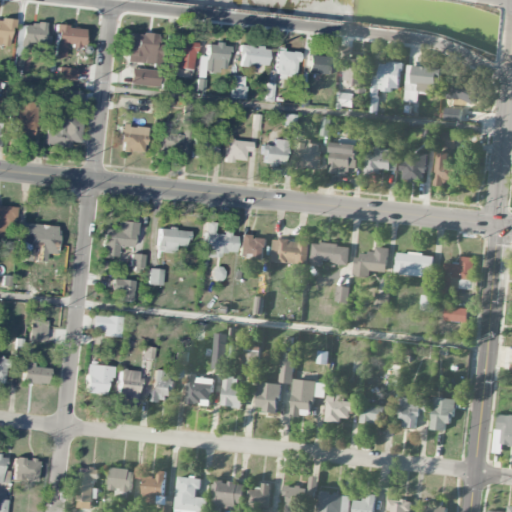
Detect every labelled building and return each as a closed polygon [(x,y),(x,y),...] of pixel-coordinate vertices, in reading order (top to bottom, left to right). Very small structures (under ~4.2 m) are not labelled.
[(0,45),(9,46),(10,28),(14,29),(14,20),(0,19),(0,45)] [(14,73),(20,73),(21,44),(48,46),(48,35),(44,35),(45,25),(16,23),(14,73)] [(53,56),(64,57),(65,45),(83,47),(84,28),(56,25),(53,56)] [(126,61),(159,65),(161,51),(154,50),(155,35),(129,32),(126,61)] [(170,68),(192,70),(195,42),(173,40),(170,68)] [(227,71),(227,44),(206,44),(205,56),(198,56),(197,76),(202,77),(202,70),(227,71)] [(239,65),(266,66),(267,47),(240,46),(239,65)] [(353,50),(342,49),(339,65),(346,67),(343,83),(365,86),(369,59),(352,57),(353,50)] [(296,75),(297,51),(276,50),(275,74),(296,75)] [(306,72),(331,75),(333,58),(308,55),(306,72)] [(372,76),(371,105),(378,106),(379,90),(400,92),(402,64),(381,63),(380,77),(372,76)] [(405,102),(418,104),(419,92),(435,94),(438,69),(408,66),(405,102)] [(76,68),(58,67),(58,80),(75,81),(76,68)] [(157,87),(158,71),(131,68),(129,84),(157,87)] [(244,99),(245,76),(232,76),(231,99),(244,99)] [(470,105),(477,91),(454,80),(447,93),(470,105)] [(300,105),(307,106),(308,89),(301,89),(300,105)] [(80,90),(62,90),(62,104),(80,104),(80,90)] [(335,108),(352,110),(353,94),(336,93),(335,108)] [(33,97),(19,96),(19,104),(10,104),(10,139),(32,139),(33,97)] [(460,123),(462,110),(446,108),(444,121),(460,123)] [(320,137),(329,137),(331,118),(322,117),(320,137)] [(44,146),(70,147),(70,142),(79,143),(80,119),(62,118),(61,125),(45,125),(44,146)] [(167,134),(167,122),(157,122),(155,150),(179,151),(179,153),(188,154),(189,135),(167,134)] [(119,151),(143,153),(146,127),(121,125),(119,151)] [(456,149),(456,133),(440,132),(439,148),(456,149)] [(191,158),(214,158),(215,138),(192,137),(191,158)] [(224,160),(244,162),(246,152),(251,152),(252,143),(227,139),(224,160)] [(284,166),(285,140),(273,139),(273,146),(262,145),(261,165),(284,166)] [(319,145),(309,144),(309,140),(298,139),(296,169),(317,170),(319,145)] [(330,174),(348,174),(349,168),(357,169),(358,145),(331,144),(330,174)] [(392,149),(375,149),(375,155),(366,154),(365,177),(379,177),(379,171),(397,171),(397,158),(392,158),(392,149)] [(447,187),(448,181),(456,181),(457,159),(448,159),(449,153),(436,153),(434,187),(447,187)] [(401,181),(422,182),(422,173),(426,173),(426,163),(402,163),(401,181)] [(0,240),(2,240),(3,228),(14,229),(15,207),(0,206),(0,240)] [(117,257),(118,247),(133,248),(135,223),(119,221),(118,230),(104,229),(101,256),(117,257)] [(235,234),(213,232),(214,223),(205,222),(202,257),(219,258),(220,252),(234,253),(235,234)] [(44,260),(44,253),(55,254),(57,226),(18,224),(16,252),(24,253),(24,259),(44,260)] [(174,253),(174,246),(186,247),(187,230),(158,229),(157,252),(174,253)] [(266,240),(249,238),(249,235),(241,234),(238,256),(252,258),(251,260),(263,261),(266,240)] [(271,262),(307,266),(309,243),(273,239),(271,262)] [(323,262),(348,266),(350,248),(313,243),(310,266),(323,267),(323,262)] [(389,249),(376,248),(375,254),(357,252),(355,276),(369,277),(370,272),(387,273),(389,249)] [(398,253),(395,275),(424,278),(424,274),(433,275),(435,256),(398,253)] [(144,255),(131,254),(130,268),(143,268),(144,255)] [(440,264),(439,295),(447,295),(447,289),(473,290),(474,258),(461,258),(460,265),(440,264)] [(161,269),(148,269),(147,285),(161,286),(161,269)] [(118,301),(131,302),(134,281),(112,278),(111,291),(119,292),(118,301)] [(351,288),(337,286),(335,302),(348,304),(351,288)] [(374,309),(388,310),(390,295),(376,294),(374,309)] [(444,321),(467,324),(468,310),(446,307),(444,321)] [(122,317),(92,316),(91,330),(103,330),(103,337),(121,337),(122,317)] [(46,319),(30,318),(29,339),(45,340),(46,319)] [(224,370),(229,336),(216,334),(210,368),(224,370)] [(259,367),(260,348),(244,347),(243,366),(259,367)] [(175,363),(188,365),(189,353),(176,352),(175,363)] [(329,352),(318,352),(317,365),(328,365),(329,352)] [(295,354),(282,354),(281,373),(294,373),(295,354)] [(110,366),(87,364),(84,392),(108,395),(110,366)] [(22,365),(21,383),(46,384),(47,366),(22,365)] [(138,371),(119,370),(117,397),(136,398),(138,371)] [(152,402),(171,402),(172,373),(153,372),(152,402)] [(186,403),(210,406),(213,379),(188,376),(186,403)] [(241,409),(244,390),(236,389),(237,378),(224,377),(221,406),(241,409)] [(256,410),(278,412),(280,385),(259,383),(256,410)] [(346,394),(336,394),(336,397),(327,397),(326,423),(341,423),(341,418),(351,419),(352,402),(345,402),(346,394)] [(417,428),(419,412),(425,412),(426,400),(399,397),(397,426),(417,428)] [(446,432),(446,424),(454,424),(455,399),(434,399),(432,431),(446,432)] [(384,405),(363,403),(361,424),(381,426),(384,405)] [(511,416),(496,416),(494,453),(501,454),(502,446),(511,446),(511,416)] [(11,481),(35,482),(36,460),(13,458),(11,481)] [(99,481),(99,470),(79,468),(76,509),(92,510),(94,481),(99,481)] [(133,470),(110,469),(109,491),(131,493),(133,470)] [(144,477),(141,503),(163,505),(167,472),(158,471),(157,479),(144,477)] [(285,511),(296,511),(298,501),(315,502),(317,477),(309,476),(308,485),(297,484),(297,487),(284,486),(283,498),(286,498),(285,511)] [(200,479),(177,478),(174,511),(206,511),(207,499),(199,498),(200,479)] [(243,483),(213,482),(212,508),(242,509),(243,483)] [(249,489),(248,505),(270,506),(271,484),(262,484),(261,490),(249,489)] [(348,511),(350,496),(320,492),(317,511),(348,511)] [(374,511),(375,495),(365,495),(365,502),(353,501),(352,511),(374,511)] [(390,511),(411,511),(412,501),(388,501),(388,511),(391,511),(390,511)]
